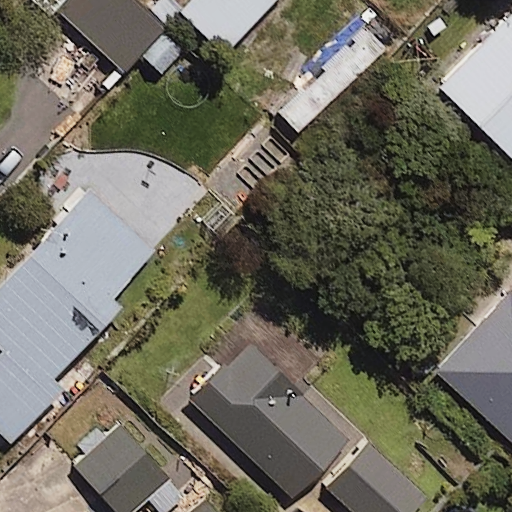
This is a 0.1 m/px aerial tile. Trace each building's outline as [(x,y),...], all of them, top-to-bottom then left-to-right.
[(167,0),(142,0),(142,1),(140,0),(29,0),(47,16),(55,6),(117,63),(172,4),(167,0)] [(257,0),(175,0),(174,2),(219,42),(257,0)] [(511,139),(511,0),(510,0),(435,77),(505,147),(511,139)] [(147,242),(83,182),(0,270),(0,428),(4,433),(56,379),(44,368),(112,296),(104,288),(147,242)] [(511,288),(505,283),(431,365),(511,438),(511,288)] [(186,393),(287,490),(344,431),(242,334),(186,393)] [(157,508),(195,471),(177,453),(162,467),(114,417),(69,460),(119,511),(120,511),(142,492),(157,508)] [(400,511),(423,489),(362,430),(316,478),(352,511),(400,511)] [(216,511),(204,497),(185,511),(216,511)]
